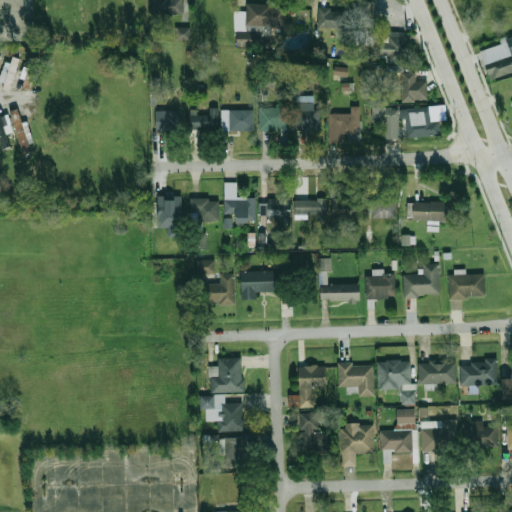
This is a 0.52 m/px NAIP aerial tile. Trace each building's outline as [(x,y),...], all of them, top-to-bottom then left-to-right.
[(151,0),(151,14),(184,14),(184,0),(151,0)] [(371,2),(353,2),(353,44),(371,44),(371,2)] [(247,4),(246,27),(287,28),(287,5),(247,4)] [(319,28),(347,28),(347,8),(319,8),(319,28)] [(190,40),(190,26),(174,27),(175,40),(190,40)] [(407,62),(405,31),(389,32),(389,39),(379,40),(380,57),(387,57),(387,63),(407,62)] [(238,47),(260,47),(260,32),(238,32),(238,47)] [(505,42),(480,51),(490,80),(511,72),(511,42),(506,45),(505,42)] [(0,83),(11,86),(18,57),(12,56),(9,65),(3,63),(0,75),(0,83)] [(349,67),(335,66),(334,74),(348,76),(349,67)] [(401,72),(403,102),(428,101),(427,81),(416,81),(415,71),(401,72)] [(372,121),(384,121),(384,137),(398,137),(398,108),(385,108),(385,105),(372,105),(372,121)] [(190,113),(207,112),(207,107),(219,106),(219,126),(190,127),(190,113)] [(259,107),(259,130),(288,130),(288,107),(259,107)] [(320,107),(297,107),(297,129),(320,129),(320,107)] [(359,129),(359,107),(350,107),(350,113),(329,113),(329,129),(359,129)] [(34,149),(25,121),(22,122),(17,108),(9,110),(22,153),(34,149)] [(405,137),(432,137),(432,108),(405,108),(405,137)] [(254,130),(254,109),(222,109),(222,130),(254,130)] [(181,111),(156,111),(156,132),(181,132),(181,111)] [(11,146),(2,119),(1,119),(0,116),(0,142),(2,149),(11,146)] [(237,182),(225,182),(225,222),(254,222),(255,198),(237,198),(237,182)] [(325,197),(296,197),(296,214),(325,214),(325,197)] [(331,198),(331,219),(356,219),(356,198),(331,198)] [(395,199),(371,198),(370,218),(395,218),(395,199)] [(157,221),(182,221),(182,199),(157,199),(157,221)] [(219,222),(219,199),(189,199),(189,213),(197,213),(197,222),(219,222)] [(290,217),(290,199),(260,199),(260,217),(290,217)] [(445,202),(410,202),(410,221),(445,221),(445,202)] [(191,233),(191,250),(207,250),(207,233),(191,233)] [(402,244),(415,244),(415,235),(401,235),(402,244)] [(215,259),(197,259),(197,273),(215,273),(215,259)] [(403,274),(403,296),(439,296),(439,263),(422,263),(423,274),(403,274)] [(240,299),(256,299),(256,291),(280,291),(280,271),(240,271),(240,299)] [(204,283),(204,303),(235,303),(235,274),(219,274),(219,283),(204,283)] [(484,298),(484,274),(449,274),(448,297),(484,298)] [(395,275),(365,275),(365,299),(395,299),(395,275)] [(320,302),(358,302),(358,283),(320,283),(320,302)] [(241,358),(218,358),(218,368),(210,368),(210,392),(241,392),(241,358)] [(511,378),(501,379),(502,397),(511,396),(511,359),(511,360),(511,378)] [(378,361),(378,390),(400,389),(401,405),(414,404),(413,360),(378,361)] [(456,384),(456,361),(419,361),(419,384),(456,384)] [(496,385),(496,362),(460,362),(460,385),(496,385)] [(374,397),(374,364),(338,364),(338,388),(358,388),(358,397),(374,397)] [(298,366),(298,389),(326,389),(326,366),(298,366)] [(206,422),(224,420),(225,429),(243,428),(241,402),(226,404),(225,394),(199,397),(201,409),(205,408),(206,422)] [(416,409),(397,409),(397,423),(416,423),(416,409)] [(328,453),(328,431),(319,431),(319,415),(301,415),(301,453),(328,453)] [(458,420),(440,420),(440,427),(424,427),(424,449),(458,449),(458,420)] [(466,448),(497,449),(498,426),(485,426),(485,421),(466,421),(466,448)] [(342,467),(355,467),(355,453),(374,453),(374,424),(342,424),(342,467)] [(381,430),(381,452),(411,452),(411,430),(381,430)] [(248,456),(248,440),(225,439),(224,455),(248,456)]
